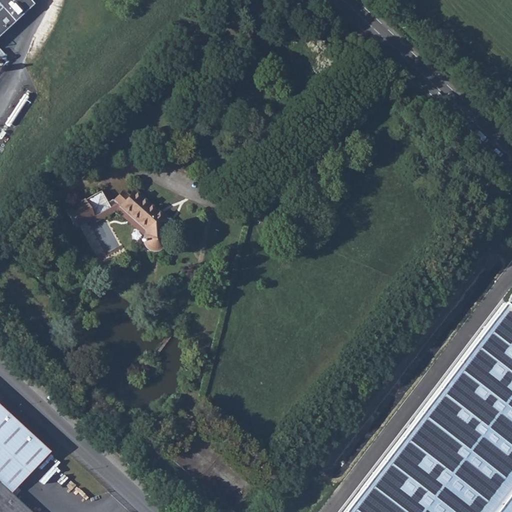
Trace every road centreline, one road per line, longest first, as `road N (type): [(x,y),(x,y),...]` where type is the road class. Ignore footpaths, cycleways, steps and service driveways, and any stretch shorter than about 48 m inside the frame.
road 1 (primary): [(511,159),(342,0)]
road 2 (unclassified): [(151,511),(0,371)]
